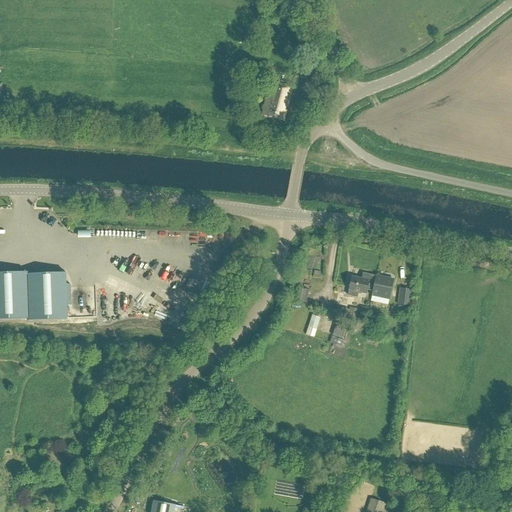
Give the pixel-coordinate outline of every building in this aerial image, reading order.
[(302,79),(300,89),(310,92),(312,82),(302,79)] [(283,121),(292,86),(274,81),(269,100),(265,99),(262,115),(265,116),(283,121)] [(166,289),(171,279),(157,272),(152,283),(166,289)] [(0,321),(29,321),(29,323),(68,323),(67,306),(67,285),(67,276),(28,276),(28,274),(0,274),(0,321)] [(367,289),(372,291),(375,277),(362,274),(360,279),(351,277),(348,290),(346,296),(357,298),(359,293),(366,294),(367,289)] [(375,277),(372,291),(371,295),(372,295),(368,311),(385,315),(393,281),(375,277)] [(400,289),(398,304),(410,306),(412,290),(400,289)] [(313,338),(320,318),(312,315),(305,335),(313,338)] [(292,316),(288,336),(297,338),(301,318),(292,316)] [(83,495),(78,511),(86,511),(90,496),(83,495)] [(371,500),(367,511),(378,511),(381,504),(371,500)] [(182,511),(183,507),(153,503),(151,511),(182,511)]
